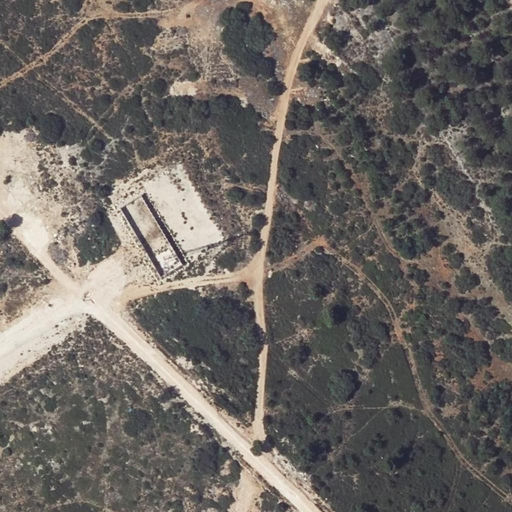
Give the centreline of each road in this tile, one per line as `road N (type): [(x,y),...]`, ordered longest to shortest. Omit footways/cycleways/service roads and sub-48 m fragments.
road 1 (track): [(259,466),(259,300),(282,115),(322,0)]
road 2 (track): [(0,218),(307,511)]
